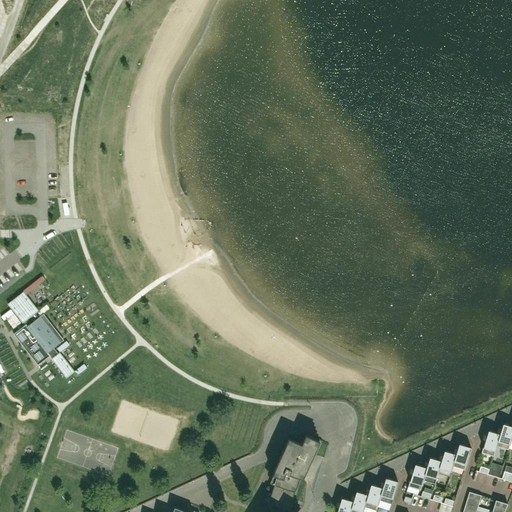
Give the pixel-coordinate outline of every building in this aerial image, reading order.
[(22,323),(23,322),(25,324),(27,326),(38,317),(35,313),(38,311),(23,292),(8,304),(22,323)] [(10,309),(0,316),(4,320),(6,319),(13,328),(21,322),(10,309)] [(20,338),(40,363),(50,356),(47,353),(53,348),(61,342),(54,333),(41,317),(44,315),(44,314),(43,314),(38,317),(27,326),(25,324),(13,334),(18,340),(20,338)] [(66,341),(57,348),(60,352),(69,345),(66,341)] [(58,353),(53,348),(47,353),(50,356),(52,358),(51,359),(66,378),(74,371),(59,352),(58,353)] [(84,364),(75,371),(78,375),(87,368),(84,364)] [(509,444),(511,435),(511,426),(503,424),(499,434),(500,434),(496,446),(497,446),(508,450),(510,444),(509,444)] [(500,434),(499,434),(488,430),(481,453),(493,456),(497,446),(496,446),(500,434)] [(303,478),(305,471),(302,469),(303,467),(307,469),(311,460),(320,441),(306,435),(301,444),(289,473),(303,478)] [(289,473),(301,444),(289,438),(282,453),(281,455),(275,468),(289,473)] [(464,470),(471,448),(459,444),(455,454),(456,454),(452,466),(453,466),(464,470)] [(456,454),(455,454),(444,451),(441,461),(438,473),(449,477),(453,466),(452,466),(456,454)] [(441,461),(429,457),(426,468),(427,468),(423,480),(435,483),(438,473),(441,461)] [(427,468),(426,468),(415,464),(408,486),(420,490),(423,480),(427,468)] [(298,493),(303,478),(289,473),(275,468),(270,483),(298,493)] [(509,481),(511,473),(504,471),(502,479),(509,481)] [(391,504),(398,481),(385,478),(382,488),(383,488),(379,500),(391,504)] [(294,502),(298,493),(270,483),(267,492),(267,493),(294,502)] [(383,488),(382,488),(371,484),(367,495),(368,495),(363,511),(374,511),(375,510),(376,510),(379,500),(383,488)] [(368,495),(367,495),(356,491),(353,501),(353,502),(349,511),(362,511),(363,511),(368,495)] [(492,511),(478,506),(481,495),(469,492),(462,511),(476,511),(477,510),(482,511),(504,511),(507,504),(495,500),(492,511)] [(294,502),(267,493),(263,502),(269,504),(285,509),(289,511),(290,510),(291,511),(294,502)] [(349,511),(353,502),(353,501),(341,498),(336,511),(349,511)]
